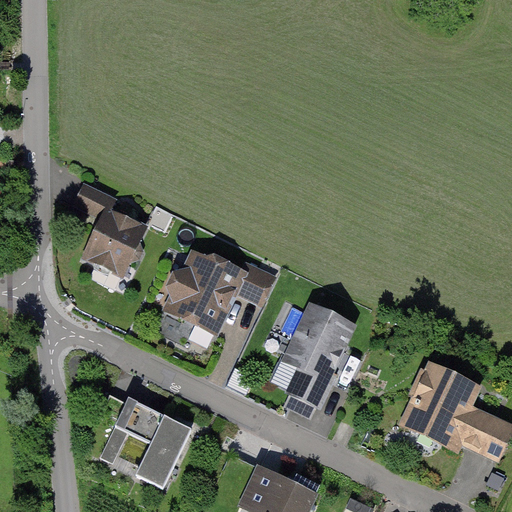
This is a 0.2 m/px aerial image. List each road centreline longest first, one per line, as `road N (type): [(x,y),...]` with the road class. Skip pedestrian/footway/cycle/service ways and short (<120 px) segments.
road 1 (residential): [(446,511),(55,330)]
road 2 (residential): [(29,292),(39,260),(36,0)]
road 3 (residential): [(68,511),(55,330)]
